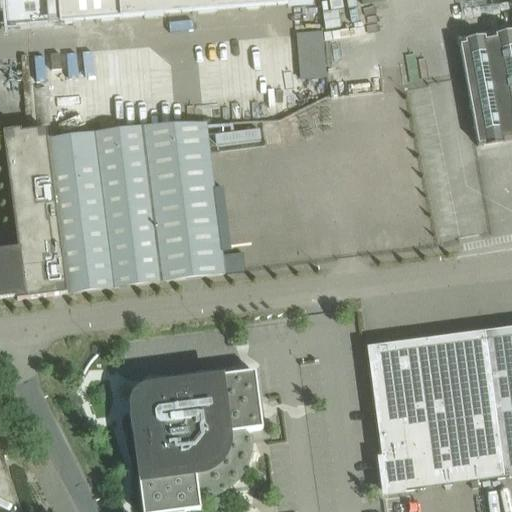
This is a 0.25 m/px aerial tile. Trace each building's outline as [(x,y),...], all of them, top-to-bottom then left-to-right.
[(4,0),(7,29),(313,5),(312,0),(4,0)] [(300,79),(327,77),(324,31),(298,32),(300,79)] [(511,36),(459,46),(477,147),(511,140),(511,36)] [(224,276),(222,256),(206,125),(141,129),(47,141),(46,131),(21,134),(20,132),(4,134),(8,167),(18,250),(10,251),(11,255),(0,256),(0,299),(4,299),(3,295),(16,294),(17,302),(52,297),(52,298),(53,298),(53,297),(65,295),(65,297),(66,297),(66,296),(224,276)] [(386,495),(503,479),(511,478),(511,330),(367,350),(386,495)] [(253,442),(252,432),(262,430),(255,373),(150,387),(152,399),(148,400),(141,409),(142,413),(129,414),(142,511),(194,511),(200,511),(199,501),(205,500),(213,498),(223,494),(231,489),(238,482),(244,475),(249,467),(251,459),(253,449),(253,442)] [(0,511),(17,511),(4,467),(0,468),(0,511)]
